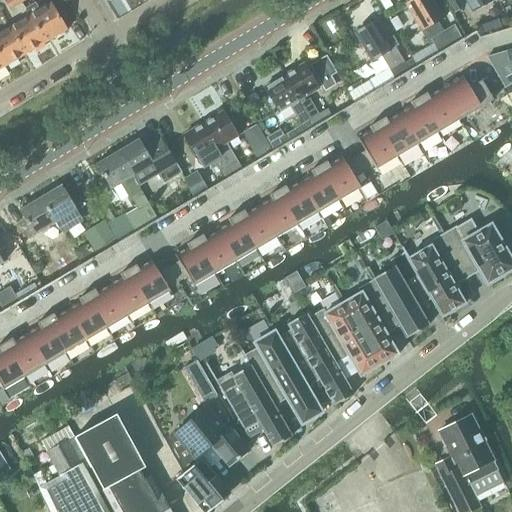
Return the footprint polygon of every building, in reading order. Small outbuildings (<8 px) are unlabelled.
[(21,0),(5,0),(4,1),(10,10),(23,2),(21,0)] [(432,0),(412,0),(406,4),(423,32),(438,23),(444,19),(432,0)] [(465,0),(467,2),(473,13),(493,1),(492,0),(465,0)] [(31,15),(47,42),(67,30),(51,3),(39,10),(35,3),(25,8),(30,15),(31,15)] [(24,55),(47,42),(31,15),(30,15),(8,28),(24,55)] [(480,39),(501,32),(498,21),(475,29),(480,39)] [(373,23),(356,33),(373,62),(381,57),(389,69),(389,70),(390,72),(395,80),(410,71),(396,48),(399,46),(393,37),(384,42),(373,23)] [(438,23),(423,32),(431,46),(430,46),(436,56),(452,47),(444,33),(438,23)] [(0,60),(4,67),(24,55),(8,28),(0,32),(0,60)] [(511,68),(511,50),(503,53),(511,68)] [(505,89),(511,84),(511,68),(503,53),(487,58),(505,89)] [(326,55),(309,66),(325,92),(336,85),(331,77),(337,73),(326,55)] [(304,64),(284,76),(300,102),(315,126),(335,114),(331,107),(319,114),(309,99),(305,102),(304,99),(320,90),(304,64)] [(284,76),(264,88),(280,114),(291,107),(305,132),(315,126),(300,102),(284,76)] [(442,89),(460,120),(493,101),(482,81),(470,88),(463,77),(442,89)] [(375,92),(369,82),(349,94),(355,104),(375,92)] [(439,133),(460,120),(442,89),(429,97),(427,94),(419,98),(439,133)] [(419,145),(439,133),(419,98),(411,103),(413,106),(400,114),(419,145)] [(223,112),(204,124),(219,150),(230,168),(234,176),(242,172),(227,145),(238,138),(223,112)] [(398,157),(419,145),(400,114),(388,121),(386,118),(378,123),(398,157)] [(366,152),(356,157),(365,172),(375,166),(377,170),(398,157),(378,123),(370,127),(372,131),(358,139),(366,152)] [(204,124),(183,136),(198,161),(203,169),(209,165),(212,170),(217,167),(221,174),(230,168),(219,150),(204,124)] [(242,134),(258,161),(272,152),(257,126),(242,134)] [(274,151),(288,142),(280,130),(266,138),(274,151)] [(133,177),(139,187),(160,175),(165,184),(183,174),(163,140),(146,150),(139,140),(118,153),(133,177)] [(118,153),(97,166),(112,190),(121,185),(129,199),(131,197),(139,209),(148,203),(138,187),(139,187),(133,177),(118,153)] [(355,178),(365,172),(356,157),(346,163),(343,157),(329,165),(327,162),(319,167),(340,201),(361,188),(355,178)] [(319,213),(340,201),(319,167),(311,171),(313,175),(301,182),(319,213)] [(194,198),(206,190),(196,173),(184,180),(194,198)] [(298,226),(319,213),(301,182),(288,190),(286,186),(278,191),(298,226)] [(62,186),(41,199),(55,224),(62,234),(84,222),(77,211),(62,186)] [(259,207),(278,238),(298,226),(278,191),(270,196),(272,199),(259,207)] [(41,199),(20,211),(35,236),(47,229),(55,243),(64,238),(65,238),(62,234),(55,224),(41,199)] [(257,250),(278,238),(259,207),(247,214),(245,211),(237,216),(257,250)] [(236,262),(257,250),(237,216),(229,220),(231,224),(218,231),(236,262)] [(432,299),(431,299),(442,318),(465,304),(455,286),(468,278),(442,235),(443,234),(434,217),(431,219),(440,235),(428,243),(430,246),(409,258),(408,258),(432,299)] [(442,235),(468,278),(480,271),(488,283),(511,269),(511,262),(511,261),(511,247),(508,241),(502,245),(491,226),(478,233),(470,220),(457,228),(456,226),(443,234),(442,235)] [(108,228),(88,240),(97,253),(116,240),(108,228)] [(195,240),(216,274),(236,262),(218,231),(205,239),(203,235),(195,240)] [(55,243),(54,244),(65,263),(75,257),(64,238),(55,243)] [(194,287),(216,274),(195,240),(187,245),(189,248),(176,256),(179,262),(170,268),(178,283),(188,277),(194,287)] [(400,327),(399,327),(406,339),(429,325),(419,306),(431,299),(432,299),(408,258),(409,258),(403,247),(401,248),(404,253),(391,261),(394,267),(374,278),(368,267),(365,269),(373,282),(400,327)] [(129,270),(149,305),(171,292),(169,288),(178,283),(170,268),(160,274),(159,272),(152,261),(139,269),(137,266),(129,270)] [(41,284),(50,279),(45,270),(37,275),(41,284)] [(128,317),(149,305),(129,270),(121,275),(123,278),(110,286),(128,317)] [(387,335),(399,327),(400,327),(373,282),(359,290),(361,292),(344,302),(343,303),(380,366),(399,355),(387,335)] [(336,365),(336,364),(349,357),(360,377),(380,366),(343,303),(344,302),(334,285),(331,287),(341,304),(324,314),(323,311),(310,319),(309,319),(336,365)] [(0,303),(4,310),(19,301),(10,286),(0,291),(0,303)] [(108,329),(128,317),(110,286),(97,293),(95,290),(87,295),(108,329)] [(87,341),(108,329),(87,295),(79,299),(81,303),(69,310),(87,341)] [(306,388),(307,388),(319,380),(334,406),(354,394),(336,364),(336,365),(309,319),(310,319),(302,306),(299,308),(304,315),(287,325),(290,331),(278,338),(277,338),(306,388)] [(67,353),(87,341),(69,310),(56,318),(54,314),(46,319),(67,353)] [(46,366),(67,353),(46,319),(38,324),(40,327),(28,335),(46,366)] [(274,407),(275,406),(287,399),(302,425),(322,413),(307,388),(306,388),(277,338),(278,338),(270,325),(267,327),(271,334),(255,344),(258,349),(246,357),(242,351),(241,351),(246,359),(274,407)] [(25,378),(46,366),(28,335),(15,342),(13,339),(5,343),(25,378)] [(211,339),(193,349),(200,361),(215,352),(213,348),(216,346),(211,339)] [(0,388),(2,387),(4,391),(25,378),(5,343),(0,346),(0,388)] [(193,359),(183,365),(196,387),(206,381),(193,359)] [(292,436),(275,406),(274,407),(246,359),(243,361),(247,368),(232,377),(231,374),(217,382),(207,364),(205,364),(245,432),(258,424),(272,448),(292,436)] [(173,434),(168,439),(184,468),(193,459),(195,462),(213,447),(229,467),(249,451),(231,427),(227,430),(208,406),(173,434)] [(75,438),(90,468),(91,468),(115,511),(172,511),(162,493),(160,494),(151,477),(149,478),(144,469),(146,468),(117,415),(75,438)] [(454,456),(438,464),(461,511),(473,511),(481,508),(470,485),(497,472),(469,416),(440,430),(454,456)] [(50,511),(108,511),(86,470),(90,468),(75,438),(69,427),(41,442),(47,452),(46,453),(59,477),(39,488),(50,511)] [(0,478),(12,471),(0,452),(0,478)] [(202,458),(176,480),(195,503),(197,506),(203,501),(211,510),(231,494),(217,477),(202,458)]
